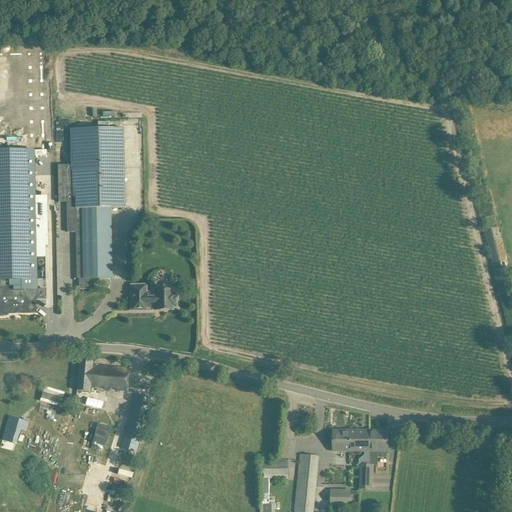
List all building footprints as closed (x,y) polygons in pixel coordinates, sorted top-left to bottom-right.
[(0,136),(35,137),(41,137),(41,54),(1,54),(0,54),(0,136)] [(124,208),(123,128),(70,130),(70,165),(57,166),(58,202),(66,202),(67,233),(75,232),(76,279),(78,279),(79,289),(78,289),(78,290),(89,290),(89,288),(94,288),(93,279),(111,279),(110,208),(124,208)] [(45,246),(48,246),(47,197),(35,197),(35,152),(0,152),(0,316),(7,316),(7,314),(35,313),(35,306),(36,306),(36,304),(35,304),(35,299),(37,299),(37,291),(37,290),(37,258),(45,258),(45,246)] [(146,293),(145,285),(131,286),(131,311),(146,310),(146,308),(154,308),(154,311),(172,310),(172,307),(176,307),(176,297),(176,293),(172,293),(172,290),(154,290),(154,293),(146,293)] [(127,392),(128,379),(129,369),(92,365),(92,362),(79,360),(76,391),(88,392),(88,388),(127,392)] [(60,408),(64,394),(44,388),(40,402),(60,408)] [(137,394),(121,448),(136,453),(152,398),(137,394)] [(84,397),(82,405),(94,408),(96,400),(84,397)] [(26,432),(29,423),(9,417),(2,441),(15,445),(20,430),(26,432)] [(105,447),(110,427),(97,424),(92,444),(105,447)] [(361,451),(361,431),(334,431),(334,451),(361,451)] [(391,440),(391,432),(388,432),(388,431),(361,431),(361,451),(370,451),(369,465),(361,465),(360,489),(372,489),(373,466),(377,466),(377,455),(387,455),(387,452),(388,452),(388,440),(391,440)] [(90,454),(88,461),(100,464),(102,457),(90,454)] [(313,511),(318,467),(319,457),(300,455),(299,465),(295,511),(313,511)] [(269,500),(268,480),(288,480),(288,461),(261,462),(261,480),(260,511),(275,511),(275,500),(269,500)] [(351,508),(351,490),(331,490),(330,508),(351,508)]
